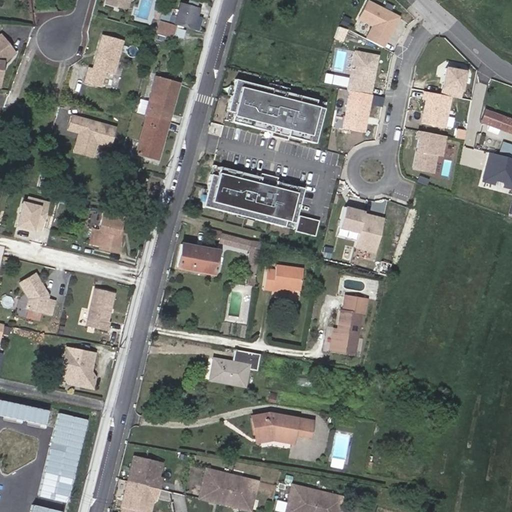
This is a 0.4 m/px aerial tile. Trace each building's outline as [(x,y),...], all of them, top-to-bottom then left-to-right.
[(381,47),(397,16),(366,0),(365,0),(357,16),(371,24),(364,38),(381,47)] [(181,3),(175,25),(192,29),(198,8),(181,3)] [(170,13),(161,10),(160,13),(158,20),(167,22),(170,13)] [(350,29),(353,21),(347,18),(344,27),(350,29)] [(173,36),(176,25),(158,20),(155,31),(173,36)] [(176,27),(175,36),(185,38),(186,29),(176,27)] [(348,43),(352,32),(343,29),(339,40),(348,43)] [(124,39),(105,33),(95,68),(91,67),(87,81),(103,86),(107,71),(114,73),(124,39)] [(0,83),(0,84),(3,62),(6,52),(13,46),(5,36),(0,39),(0,83)] [(17,51),(13,46),(6,52),(3,62),(17,51)] [(370,95),(377,57),(354,52),(347,91),(350,91),(370,95)] [(458,99),(464,72),(445,68),(439,95),(449,97),(458,99)] [(146,115),(168,122),(178,84),(154,77),(147,102),(144,115),(146,115)] [(317,100),(235,80),(227,112),(233,113),(230,122),(313,143),(321,108),(315,107),(317,100)] [(363,134),(370,96),(370,95),(350,91),(342,130),(363,134)] [(443,129),(449,97),(439,95),(423,92),(422,100),(425,101),(421,124),(443,129)] [(144,115),(147,102),(140,100),(136,113),(144,115)] [(511,120),(486,111),(481,122),(490,125),(488,129),(497,132),(499,129),(511,133),(511,120)] [(117,125),(74,113),(70,127),(81,131),(75,149),(94,155),(100,136),(112,140),(117,125)] [(157,159),(168,122),(146,115),(136,154),(157,159)] [(442,157),(446,138),(418,132),(417,141),(419,141),(413,169),(434,173),(437,156),(442,157)] [(509,155),(511,146),(511,144),(501,140),(497,151),(509,155)] [(511,187),(511,157),(488,152),(481,180),(492,182),(493,178),(504,181),(502,185),(511,187)] [(218,167),(216,176),(211,175),(203,207),(290,229),(301,188),(218,167)] [(489,209),(494,186),(466,180),(461,204),(489,209)] [(23,202),(17,225),(25,227),(26,225),(41,229),(47,202),(36,200),(35,205),(23,202)] [(382,218),(345,209),(340,229),(358,233),(354,249),(373,253),(382,218)] [(117,234),(118,229),(122,216),(102,211),(98,228),(92,227),(88,243),(99,246),(99,247),(116,252),(120,234),(117,234)] [(318,221),(299,216),(295,231),(314,236),(318,221)] [(207,234),(220,237),(221,234),(221,232),(209,229),(207,234)] [(260,244),(221,234),(219,241),(249,250),(248,263),(257,264),(260,244)] [(217,250),(181,243),(177,267),(213,273),(217,250)] [(265,285),(293,289),(299,290),(302,267),(275,264),(274,269),(267,268),(265,285)] [(34,275),(19,284),(28,299),(25,309),(50,315),(54,301),(46,300),(47,296),(43,295),(42,293),(44,292),(34,275)] [(112,292),(93,287),(84,325),(105,330),(107,321),(105,321),(112,292)] [(362,297),(343,294),(338,329),(335,350),(354,353),(360,313),(362,297)] [(330,349),(335,350),(338,329),(333,328),(330,349)] [(76,381),(80,387),(91,390),(93,378),(89,372),(92,354),(64,349),(58,378),(67,380),(76,381)] [(232,362),(214,359),(209,379),(245,386),(248,368),(256,370),(259,354),(234,350),(232,362)] [(50,411),(0,400),(0,416),(47,427),(50,411)] [(69,502),(89,420),(57,412),(38,495),(69,502)] [(267,413),(250,416),(254,437),(271,435),(272,439),(292,442),(293,434),(309,437),(311,421),(267,413)] [(134,456),(128,481),(159,488),(161,481),(158,480),(159,476),(162,463),(134,456)] [(224,504),(231,474),(205,467),(198,498),(224,504)] [(257,480),(231,474),(224,504),(250,511),(257,480)] [(159,488),(128,481),(121,506),(144,511),(149,511),(153,499),(154,496),(157,497),(159,488)] [(311,511),(317,489),(290,482),(282,511),(311,511)] [(337,511),(342,495),(317,489),(311,511),(337,511)]
